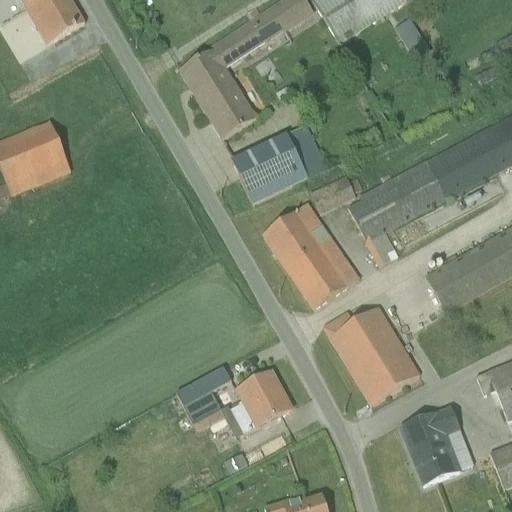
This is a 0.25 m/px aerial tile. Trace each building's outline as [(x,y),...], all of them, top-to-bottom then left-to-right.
[(14,0),(45,51),(84,28),(66,0),(14,0)] [(222,146),(270,116),(269,114),(255,123),(224,73),(282,37),(283,38),(313,20),(300,0),(294,0),(208,53),(210,56),(178,76),(222,146)] [(409,6),(405,0),(317,0),(310,5),(340,51),(409,6)] [(413,67),(429,58),(408,25),(393,34),(413,67)] [(511,118),(358,201),(360,205),(347,211),(378,271),(397,261),(385,238),(511,169),(511,118)] [(49,127),(0,147),(0,176),(4,187),(0,188),(0,204),(70,176),(49,127)] [(303,132),(231,167),(251,210),(326,175),(303,132)] [(347,187),(345,183),(310,199),(319,218),(355,202),(353,198),(361,194),(356,183),(347,187)] [(313,315),(359,283),(307,209),(261,240),(313,315)] [(511,230),(424,280),(446,317),(511,280),(511,230)] [(346,317),(322,332),(371,409),(419,379),(377,313),(353,328),(346,317)] [(495,396),(506,427),(511,424),(511,366),(476,381),(484,400),(495,396)] [(175,398),(183,412),(231,387),(223,374),(175,398)] [(243,439),(291,413),(270,376),(234,396),(241,408),(229,414),(243,439)] [(400,433),(422,491),(460,476),(447,441),(459,436),(451,413),(400,433)] [(511,449),(490,459),(503,494),(511,490),(511,449)] [(323,511),(321,502),(304,507),(302,501),(266,511),(323,511)]
